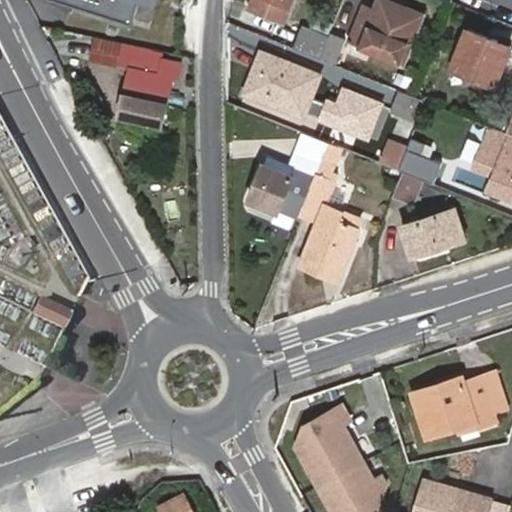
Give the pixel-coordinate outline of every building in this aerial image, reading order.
[(51,0),(52,0),(133,25),(135,18),(152,23),(159,0),(51,0)] [(254,0),(252,6),(282,18),(289,0),(254,0)] [(387,0),(380,0),(378,6),(399,14),(403,6),(387,0)] [(399,14),(378,6),(377,9),(365,5),(350,42),(402,63),(422,13),(403,6),(399,14)] [(295,45),(321,56),(328,37),(302,27),(295,45)] [(321,56),(320,58),(335,64),(345,37),(330,31),(328,37),(321,56)] [(468,31),(454,68),(496,85),(510,47),(468,31)] [(262,52),(245,91),(304,114),(319,75),(262,52)] [(168,110),(170,101),(176,79),(181,80),(183,66),(165,62),(163,74),(154,72),(155,59),(123,54),(122,62),(123,67),(135,70),(124,124),(164,130),(166,129),(168,110)] [(386,103),(336,83),(321,122),(371,141),(386,103)] [(402,112),(419,118),(426,100),(397,88),(394,97),(406,102),(402,112)] [(488,124),(482,139),(511,151),(511,133),(509,132),(488,124)] [(327,142),(300,132),(293,152),(319,163),(321,158),(327,142)] [(472,165),(492,173),(488,186),(511,196),(511,151),(482,139),(472,165)] [(341,148),(327,142),(321,158),(335,163),(341,148)] [(420,178),(422,179),(429,159),(406,150),(404,157),(399,170),(402,171),(420,178)] [(391,152),(386,165),(399,170),(404,157),(391,152)] [(291,176),(294,167),(269,158),(266,166),(291,176)] [(278,211),(297,218),(299,215),(314,175),(294,167),(291,176),(266,166),(264,165),(250,201),(277,212),(278,211)] [(337,175),(318,168),(314,175),(299,215),(317,222),(301,264),(323,272),(325,269),(341,274),(359,226),(355,223),(357,218),(338,210),(344,194),(332,189),(337,175)] [(402,171),(393,193),(410,200),(420,178),(402,171)] [(404,226),(414,255),(463,239),(453,208),(404,226)] [(67,329),(76,313),(42,295),(34,313),(67,329)] [(492,376),(478,380),(488,411),(501,407),(492,376)] [(438,392),(412,400),(424,438),(472,425),(473,429),(492,424),(478,380),(461,385),(459,382),(437,388),(438,392)] [(411,395),(412,400),(438,392),(437,388),(411,395)] [(336,405),(300,425),(295,447),(329,511),(371,511),(379,485),(375,477),(367,481),(336,423),(343,419),(336,405)] [(485,511),(490,497),(423,478),(413,511),(485,511)] [(158,511),(192,511),(184,490),(155,502),(158,511)]
